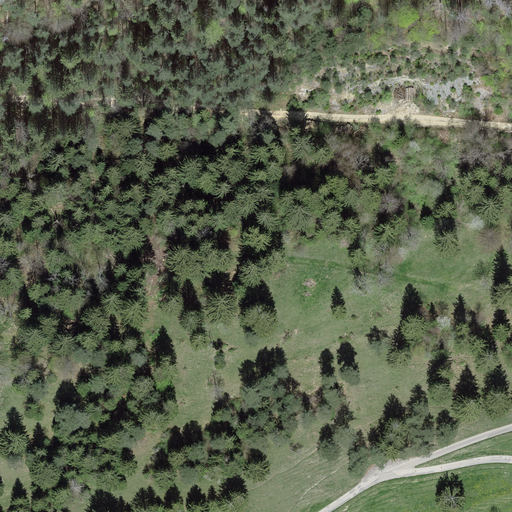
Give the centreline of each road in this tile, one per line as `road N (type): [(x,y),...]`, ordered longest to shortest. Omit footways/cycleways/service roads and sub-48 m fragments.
road 1 (track): [(511,133),(239,111),(0,104)]
road 2 (track): [(177,110),(330,21),(397,0)]
road 3 (track): [(396,472),(511,429)]
